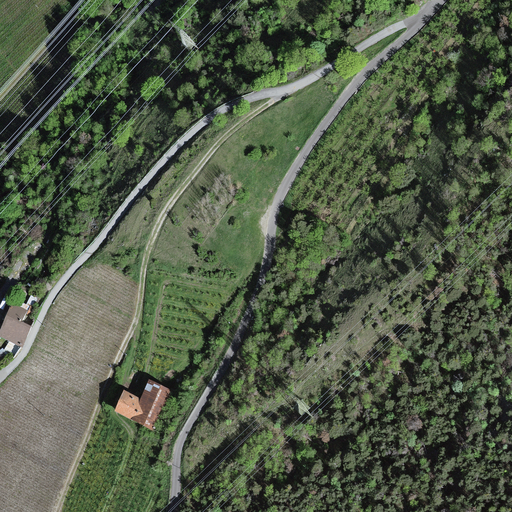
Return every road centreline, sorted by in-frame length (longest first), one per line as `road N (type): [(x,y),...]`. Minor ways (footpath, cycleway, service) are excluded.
road 1 (unclassified): [(416,22),(372,38),(309,79),(226,106),(187,134),(55,288),(0,374)]
road 2 (unclassified): [(169,511),(179,435),(240,324),(286,173),(354,83),(416,22)]
